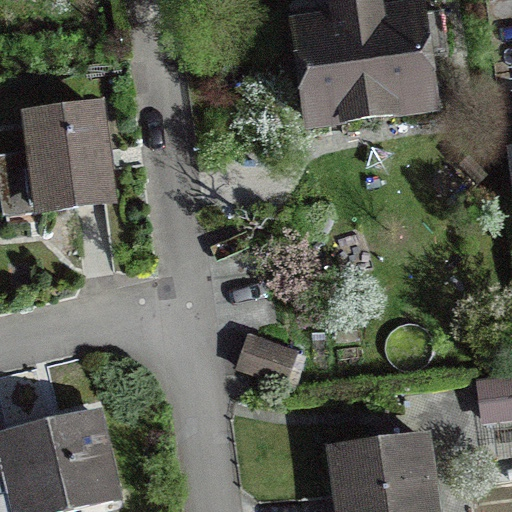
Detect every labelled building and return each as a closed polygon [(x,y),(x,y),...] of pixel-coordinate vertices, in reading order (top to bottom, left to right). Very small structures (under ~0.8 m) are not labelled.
[(329,19),(288,25),(294,65),(292,65),(298,105),(300,105),(305,140),(441,121),(432,62),(451,60),(445,13),(426,16),(424,6),(384,11),(383,5),(328,13),(329,19)] [(119,210),(105,105),(18,116),(22,150),(0,152),(0,221),(43,216),(43,220),(119,210)] [(295,354),(251,337),(249,336),(235,373),(237,373),(237,372),(293,393),(305,360),(294,355),(295,354)] [(511,374),(472,380),(479,432),(511,427),(511,374)] [(98,411),(0,433),(0,511),(89,511),(120,505),(98,411)] [(426,436),(326,450),(334,511),(440,511),(430,435),(426,436)]
